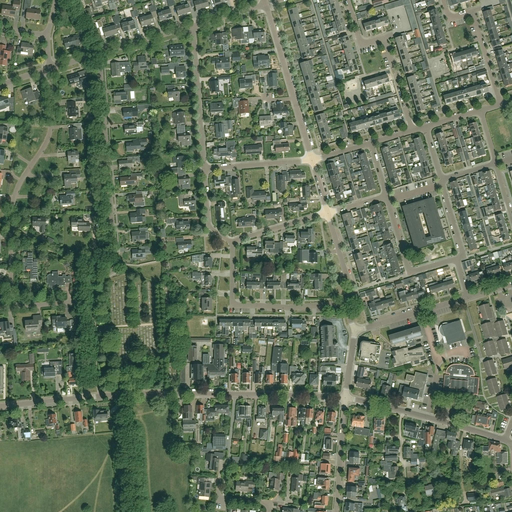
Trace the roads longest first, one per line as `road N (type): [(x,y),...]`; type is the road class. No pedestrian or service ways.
road 1 (residential): [(80,301),(81,286),(115,263),(99,53)]
road 2 (tertiary): [(345,398),(85,397)]
road 3 (residential): [(13,306),(11,210),(51,127),(49,68)]
road 4 (residential): [(349,307),(234,303),(232,244)]
road 5 (residential): [(412,130),(384,37),(362,44),(347,0)]
road 6 (residential): [(506,441),(345,398)]
road 7 (tertiary): [(312,160),(265,4)]
road 8 (residential): [(203,168),(192,26)]
road 9 (residential): [(500,104),(471,12),(449,16),(443,0)]
road 10 (residential): [(456,258),(409,272),(387,200)]
